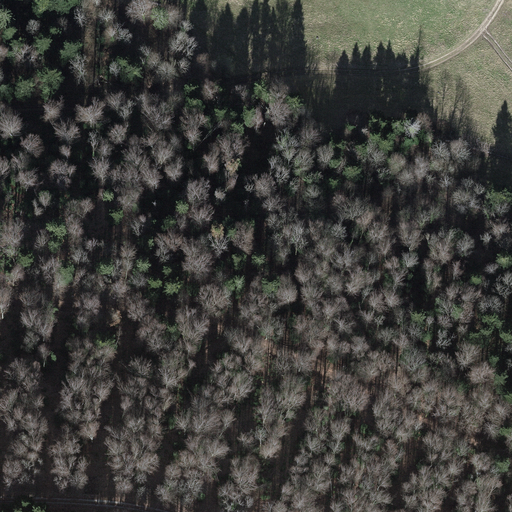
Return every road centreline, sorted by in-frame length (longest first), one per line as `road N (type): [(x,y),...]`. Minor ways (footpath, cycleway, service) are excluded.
road 1 (track): [(511,462),(308,362),(200,323),(0,298)]
road 2 (track): [(0,108),(421,67),(458,49),(500,0)]
road 3 (track): [(0,496),(166,511)]
